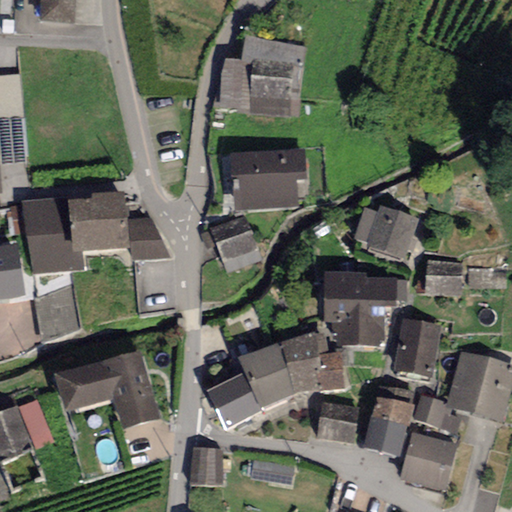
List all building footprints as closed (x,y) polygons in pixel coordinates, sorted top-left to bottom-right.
[(75,0),(41,0),(40,24),(74,26),(75,0)] [(291,66),(250,65),(250,118),(291,121),(291,66)] [(302,155),(226,162),(231,217),(300,211),(297,184),(305,183),(302,155)] [(125,193),(24,205),(33,279),(90,272),(89,260),(133,255),(129,225),(125,193)] [(375,215),(366,211),(354,242),(366,247),(365,250),(401,263),(416,224),(378,209),(375,215)] [(151,222),(129,225),(133,255),(134,263),(170,258),(151,222)] [(235,223),(210,233),(216,246),(241,235),(235,223)] [(262,261),(251,234),(216,249),(227,276),(262,261)] [(17,249),(0,251),(0,305),(25,302),(17,249)] [(463,268),(427,265),(425,298),(461,300),(463,268)] [(368,277),(323,276),(322,329),(333,329),(333,350),(394,351),(394,302),(405,302),(405,283),(368,282),(368,277)] [(442,327),(400,321),(392,377),(434,383),(442,327)] [(325,335),(281,347),(294,398),(344,393),(341,356),(328,356),(325,335)] [(237,364),(242,379),(262,413),(294,398),(281,347),(237,364)] [(511,381),(511,368),(461,354),(446,405),(445,410),(448,411),(500,425),(511,381)] [(142,355),(56,380),(66,416),(114,402),(124,434),(162,422),(142,355)] [(242,379),(209,398),(229,432),(262,413),(242,379)] [(414,394),(393,391),(391,405),(413,408),(414,394)] [(446,405),(422,399),(415,425),(454,434),(458,420),(447,417),(448,411),(445,410),(446,405)] [(413,411),(376,402),(363,454),(400,463),(413,411)] [(359,410),(320,405),(316,442),(354,447),(359,410)] [(18,410),(0,417),(0,461),(33,448),(18,410)] [(457,447),(412,436),(401,483),(445,494),(457,447)] [(225,453),(191,451),(189,488),(223,490),(225,453)] [(294,469),(253,464),(250,483),(291,488),(294,469)]
